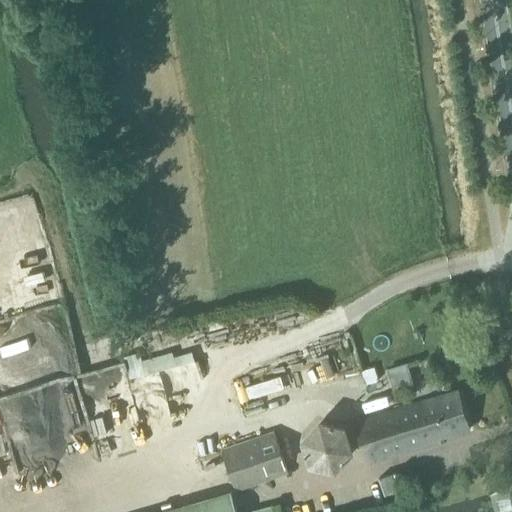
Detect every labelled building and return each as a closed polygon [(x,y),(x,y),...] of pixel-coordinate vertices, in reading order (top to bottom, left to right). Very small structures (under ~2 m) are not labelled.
[(281,376),(247,387),(251,397),(284,387),(281,376)] [(368,462),(470,430),(458,391),(356,424),(368,462)] [(311,465),(336,470),(353,450),(345,428),(320,425),(304,441),(311,465)] [(236,491),(289,473),(275,432),(222,450),(236,491)] [(397,473),(379,478),(385,496),(402,491),(397,473)] [(237,511),(231,492),(166,511),(237,511)]
